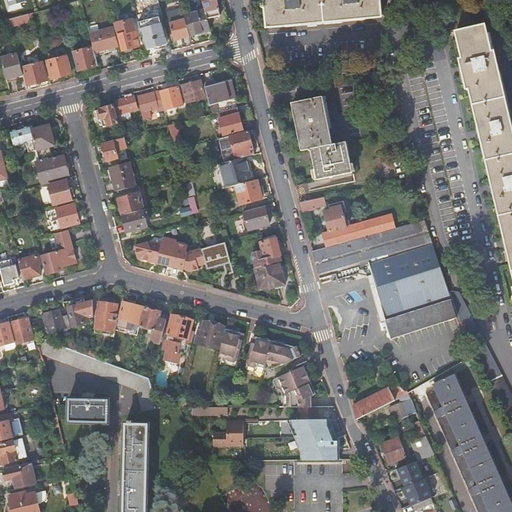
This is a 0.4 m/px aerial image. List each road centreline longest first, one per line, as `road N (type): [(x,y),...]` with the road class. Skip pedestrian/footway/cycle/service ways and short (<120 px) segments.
road 1 (residential): [(404,50),(462,266),(511,364)]
road 2 (residential): [(408,47),(443,65),(448,78),(511,345)]
road 3 (residential): [(318,324),(247,45)]
road 4 (residential): [(318,324),(114,274)]
road 5 (residential): [(388,511),(318,324)]
road 6 (residential): [(67,93),(114,274)]
road 7 (residential): [(247,45),(67,93)]
road 8 (residential): [(404,50),(282,61)]
